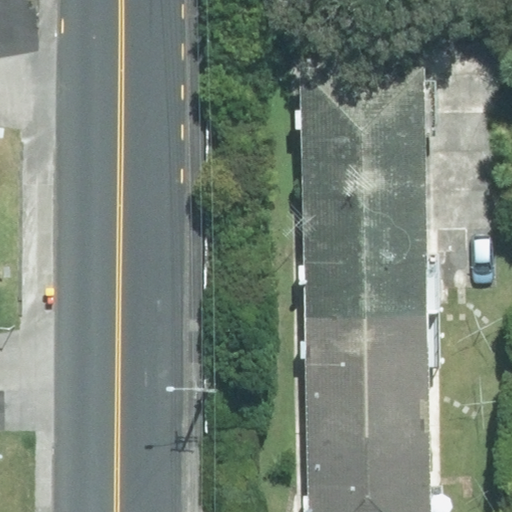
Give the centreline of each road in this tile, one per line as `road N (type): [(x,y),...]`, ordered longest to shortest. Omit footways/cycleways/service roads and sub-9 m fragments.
road 1 (secondary): [(121,0),(117,361)]
road 2 (secondary): [(117,361),(120,511)]
